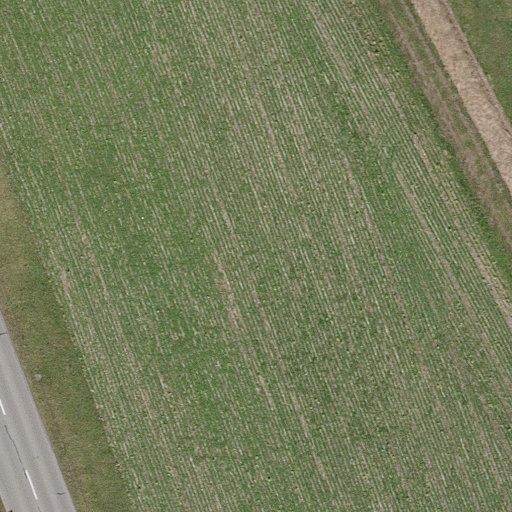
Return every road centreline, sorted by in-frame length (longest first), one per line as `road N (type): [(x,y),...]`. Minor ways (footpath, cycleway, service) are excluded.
road 1 (track): [(375,0),(511,241)]
road 2 (tertiary): [(42,511),(0,397)]
